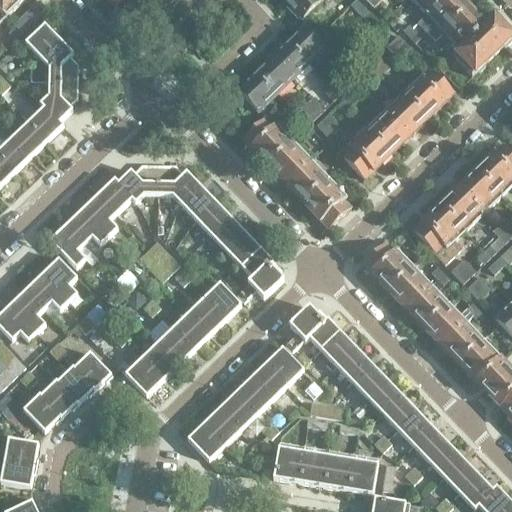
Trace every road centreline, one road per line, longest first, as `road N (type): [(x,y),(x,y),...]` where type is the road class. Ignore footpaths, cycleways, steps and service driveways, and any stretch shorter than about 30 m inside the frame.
road 1 (residential): [(329,272),(511,90)]
road 2 (residential): [(162,428),(329,272)]
road 3 (residential): [(329,272),(177,115)]
road 4 (residential): [(0,241),(157,96)]
road 5 (residential): [(468,415),(329,272)]
road 6 (residential): [(162,428),(133,398),(112,402),(67,439),(55,460),(55,511)]
road 7 (residential): [(177,115),(256,39),(256,13),(235,0)]
road 8 (residential): [(346,511),(223,491)]
